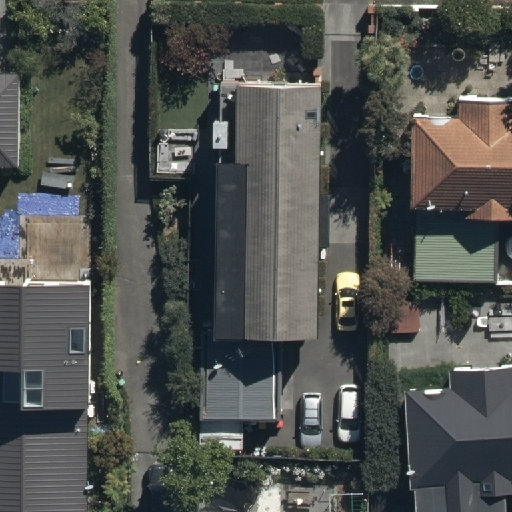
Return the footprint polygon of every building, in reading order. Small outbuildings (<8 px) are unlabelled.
[(282,408),(283,321),(315,321),(318,71),(218,70),(216,317),(203,317),(202,407),(282,408)] [(19,74),(0,73),(0,167),(19,167),(19,74)] [(511,86),(461,86),(461,105),(414,105),(413,195),(468,195),(467,205),(511,204),(511,86)] [(0,511),(85,511),(87,286),(0,285),(0,511)] [(511,354),(455,358),(456,377),(411,380),(418,511),(508,511),(507,478),(511,477),(511,354)]
